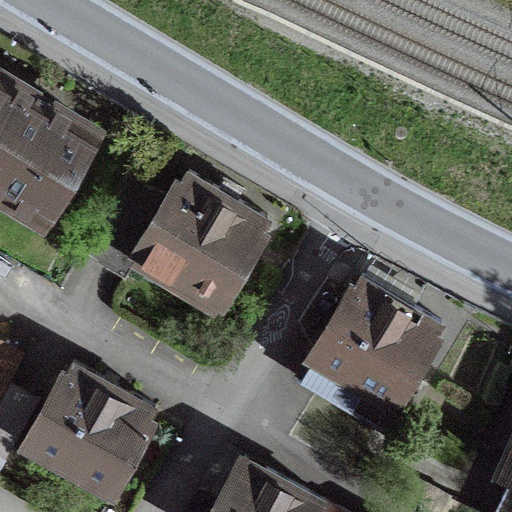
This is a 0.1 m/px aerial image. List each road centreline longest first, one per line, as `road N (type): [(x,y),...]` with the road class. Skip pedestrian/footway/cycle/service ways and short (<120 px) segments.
road 1 (tertiary): [(359,188),(49,0)]
road 2 (residential): [(359,188),(220,417)]
road 3 (residential): [(220,417),(0,294)]
road 4 (residential): [(390,511),(220,417)]
road 5 (tertiary): [(511,269),(359,188)]
